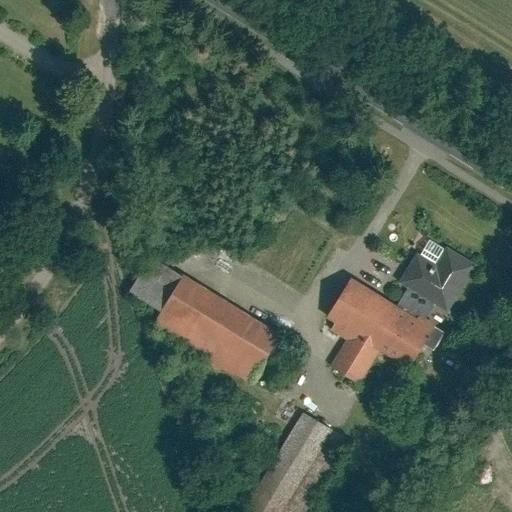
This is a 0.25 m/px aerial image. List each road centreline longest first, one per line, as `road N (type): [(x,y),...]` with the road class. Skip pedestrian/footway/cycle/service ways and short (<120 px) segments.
road 1 (unclassified): [(112,0),(103,124),(90,178),(34,292),(0,337)]
road 2 (tertiary): [(511,181),(223,0)]
